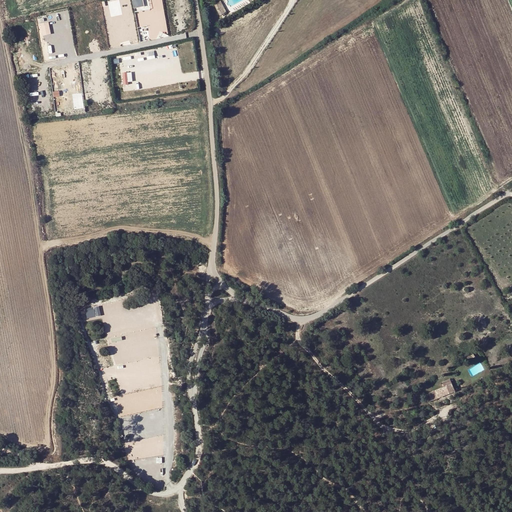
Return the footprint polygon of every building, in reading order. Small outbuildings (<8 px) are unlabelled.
[(132,0),(133,11),(150,10),(148,0),(132,0)] [(226,11),(221,2),(214,6),(218,15),(226,11)] [(49,22),(41,23),(43,35),(51,34),(49,22)] [(86,309),(87,313),(95,311),(97,316),(102,315),(99,305),(86,309)] [(434,400),(455,390),(450,379),(442,383),(444,387),(431,393),(434,400)] [(121,415),(129,414),(128,406),(121,407),(121,415)] [(155,413),(148,414),(149,421),(156,421),(155,413)] [(141,467),(148,466),(148,458),(140,459),(141,467)]
